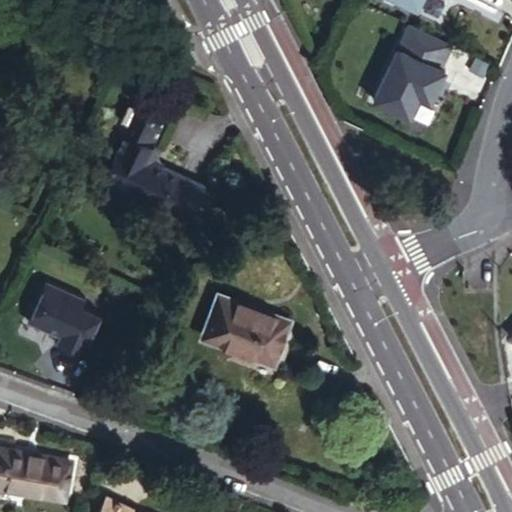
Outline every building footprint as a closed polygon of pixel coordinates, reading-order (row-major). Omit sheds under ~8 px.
[(448,112),(465,76),(423,56),(405,92),(448,112)] [(99,173),(107,177),(126,134),(157,147),(173,110),(134,93),(99,173)] [(193,215),(206,188),(150,163),(157,147),(126,134),(107,177),(193,215)] [(212,191),(206,188),(193,215),(200,218),(212,191)] [(83,354),(100,316),(81,307),(86,299),(47,281),(32,313),(52,322),(48,331),(59,336),(57,342),(83,354)] [(273,363),(289,321),(219,295),(203,338),(273,363)] [(28,322),(48,331),(52,322),(32,313),(28,322)] [(5,446),(23,450),(25,441),(3,436),(1,446),(5,446)] [(0,480),(76,497),(83,461),(23,450),(5,446),(0,469),(0,480)] [(156,511),(115,495),(108,511),(156,511)]
